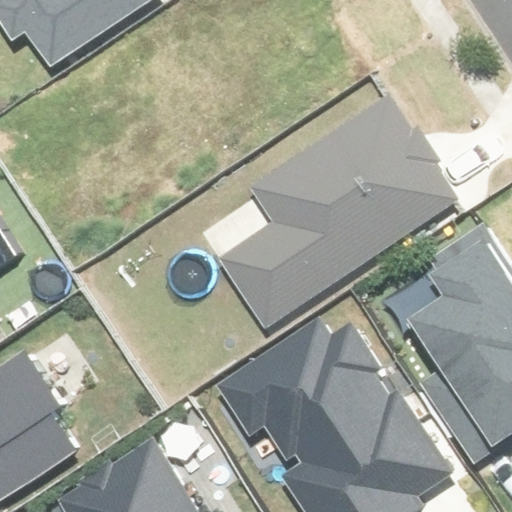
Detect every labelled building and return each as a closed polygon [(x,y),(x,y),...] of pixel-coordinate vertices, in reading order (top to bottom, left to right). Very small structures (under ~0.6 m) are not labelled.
[(11,0),(18,10),(4,19),(26,51),(40,42),(63,77),(177,0),(11,0)] [(250,192),(281,239),(237,268),(279,332),(470,206),(396,95),(282,171),(250,192)] [(511,281),(483,237),(427,274),(450,310),(420,330),(497,447),(511,437),(511,281)] [(0,342),(11,336),(0,317),(0,342)] [(299,340),(220,389),(297,511),(404,511),(402,508),(462,471),(370,327),(339,346),(331,334),(305,350),(299,340)] [(0,511),(91,454),(29,358),(0,376),(0,511)] [(72,511),(224,511),(221,506),(210,511),(197,511),(158,449),(68,506),(72,511)]
